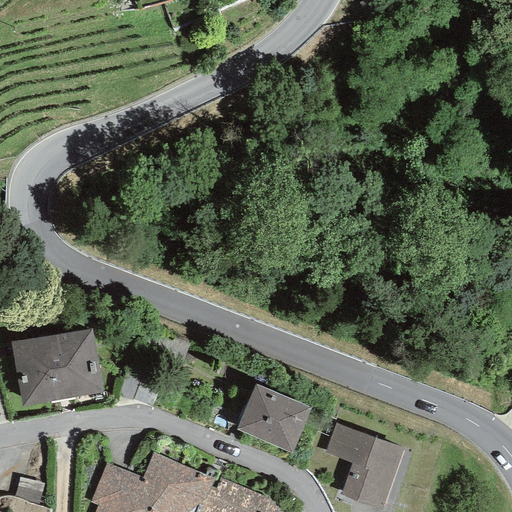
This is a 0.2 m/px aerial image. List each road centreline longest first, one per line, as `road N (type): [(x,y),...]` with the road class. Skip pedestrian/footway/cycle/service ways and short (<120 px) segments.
road 1 (tertiary): [(511,456),(448,409),(71,264),(31,217),(31,185),(48,156),(248,67),(321,0)]
road 2 (residential): [(0,436),(142,415),(293,475),(319,511)]
